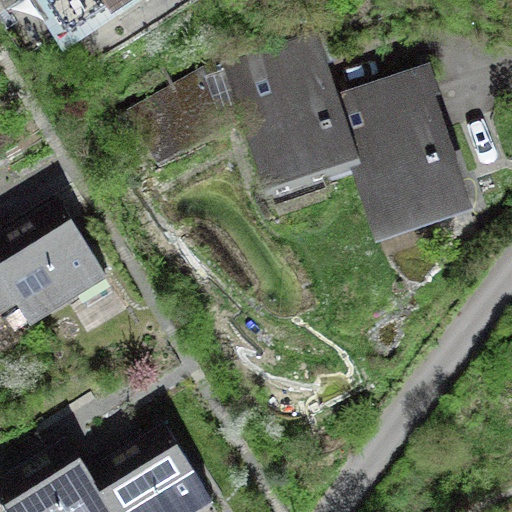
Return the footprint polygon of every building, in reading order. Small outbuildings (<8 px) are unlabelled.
[(110,0),(33,0),(41,12),(52,5),(67,28),(110,0)] [(336,97),(336,95),(314,32),(225,62),(265,182),(315,165),(321,182),(357,170),(356,168),(358,168),(334,97),(336,97)] [(356,168),(357,170),(376,227),(426,210),(428,215),(467,203),(421,67),(336,95),(336,97),(334,97),(358,168),(356,168)] [(28,327),(108,278),(59,200),(0,235),(0,282),(15,308),(28,327)] [(0,317),(15,308),(0,282),(0,317)] [(107,511),(199,511),(213,504),(164,424),(84,473),(107,511)] [(0,479),(0,508),(2,511),(107,511),(84,473),(64,441),(0,479)]
